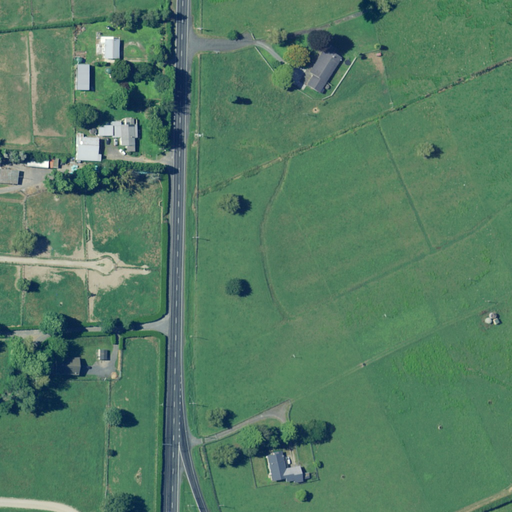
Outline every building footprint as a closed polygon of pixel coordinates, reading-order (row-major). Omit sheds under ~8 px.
[(102,59),(116,59),(117,48),(119,48),(119,45),(117,45),(117,40),(102,39),(102,47),(96,47),(95,55),(102,55),(102,59)] [(339,58),(323,48),(307,73),(310,75),(304,86),(317,94),(339,58)] [(86,65),(74,65),(74,90),(86,90),(86,65)] [(135,119),(124,118),(123,126),(111,125),(111,138),(119,138),(118,146),(125,146),(124,152),(132,152),(132,138),(135,138),(135,119)] [(110,126),(97,126),(97,136),(109,136),(110,126)] [(96,138),(75,137),(74,160),(98,161),(98,155),(95,154),(96,138)] [(44,168),(45,158),(24,156),(23,167),(44,168)] [(0,168),(0,183),(15,184),(16,170),(0,168)] [(106,348),(97,348),(96,360),(106,360),(106,348)] [(79,358),(47,357),(46,375),(78,375),(79,358)] [(282,453),(265,456),(270,481),(283,479),(284,483),(292,481),(292,484),(300,482),(297,466),(285,469),(282,453)]
